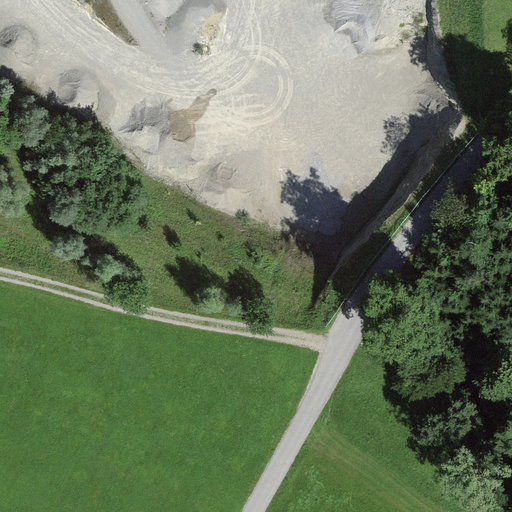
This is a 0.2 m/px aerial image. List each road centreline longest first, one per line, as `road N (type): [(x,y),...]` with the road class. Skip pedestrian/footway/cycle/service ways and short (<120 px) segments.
road 1 (track): [(511,117),(435,202),(373,292),(254,511)]
road 2 (track): [(0,275),(200,321),(347,343)]
